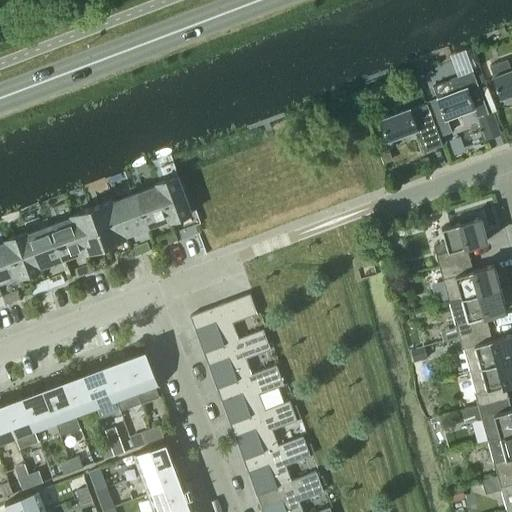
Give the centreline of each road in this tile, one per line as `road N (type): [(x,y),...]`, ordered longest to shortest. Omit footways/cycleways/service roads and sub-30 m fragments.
road 1 (primary): [(0,95),(249,0)]
road 2 (residential): [(233,511),(153,298)]
road 3 (residential): [(0,355),(153,298)]
road 4 (residential): [(385,202),(502,165)]
